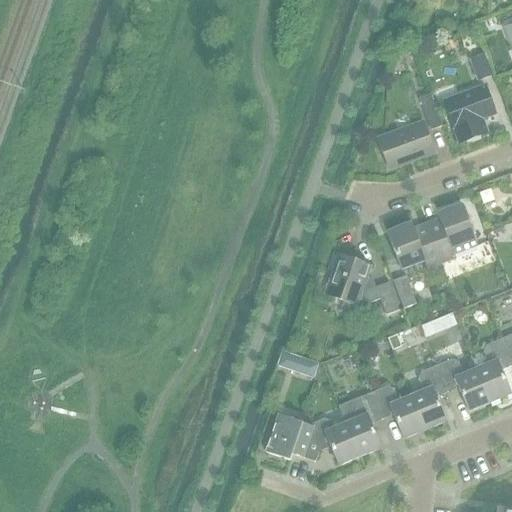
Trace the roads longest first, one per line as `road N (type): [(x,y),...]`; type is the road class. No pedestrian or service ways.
road 1 (residential): [(254,474),(323,498),(421,463)]
road 2 (residential): [(511,151),(381,201),(345,196)]
